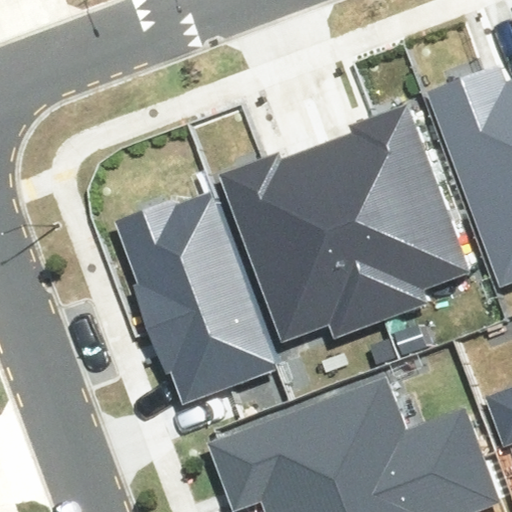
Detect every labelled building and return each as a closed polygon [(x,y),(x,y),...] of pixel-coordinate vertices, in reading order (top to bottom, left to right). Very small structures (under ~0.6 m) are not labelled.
[(428,90),(501,287),(511,282),(511,73),(507,75),(503,63),(428,90)] [(440,287),(484,270),(420,98),(362,119),(365,129),(328,143),(394,318),(445,299),(440,287)] [(229,169),(294,341),(338,325),(342,337),(394,318),(328,143),(291,156),(288,147),(229,169)] [(130,210),(197,393),(292,359),(229,185),(192,198),(189,189),(130,210)] [(394,371),(219,435),(244,502),(271,492),(279,511),(311,511),(494,444),(477,397),(412,420),(394,371)] [(511,385),(497,391),(511,431),(511,385)] [(460,511),(511,493),(511,492),(494,444),(311,511),(460,511)]
